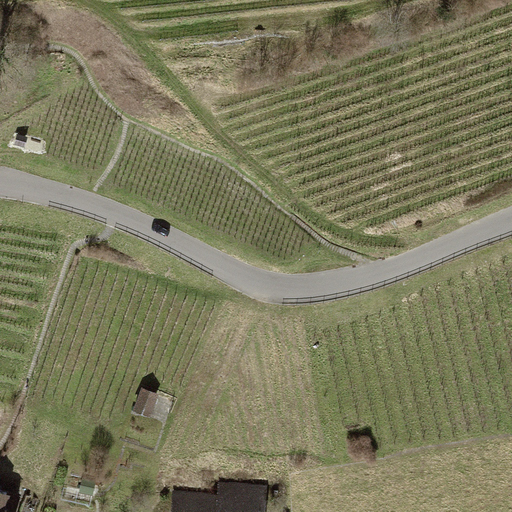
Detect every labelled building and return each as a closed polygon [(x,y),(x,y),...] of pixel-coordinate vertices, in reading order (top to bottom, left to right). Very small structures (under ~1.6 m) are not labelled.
[(154,393),(139,388),(132,407),(147,412),(154,393)] [(77,488),(89,491),(91,482),(79,479),(77,488)] [(25,492),(0,483),(0,511),(12,511),(17,500),(22,502),(25,492)] [(260,511),(262,487),(216,484),(215,496),(216,496),(214,511),(260,511)] [(215,496),(170,493),(168,511),(214,511),(216,496),(215,496)]
